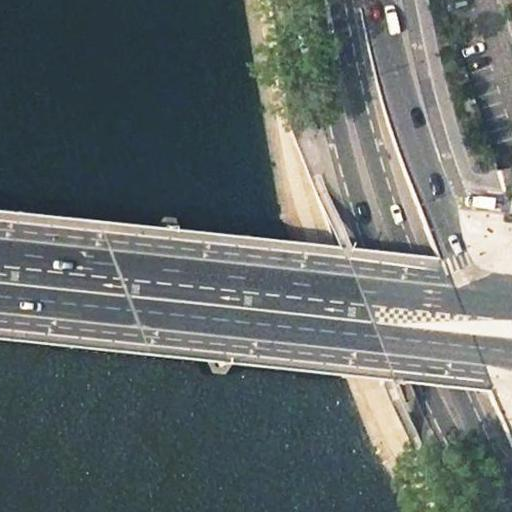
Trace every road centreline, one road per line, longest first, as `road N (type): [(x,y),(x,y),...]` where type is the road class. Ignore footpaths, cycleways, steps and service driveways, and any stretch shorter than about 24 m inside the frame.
road 1 (primary): [(0,296),(511,352)]
road 2 (primary): [(511,304),(0,258)]
road 3 (primary): [(337,32),(340,141),(369,247),(416,384),(486,511)]
road 4 (primary): [(511,492),(393,217),(337,32)]
road 5 (primary): [(435,195),(379,0)]
road 6 (primary): [(511,295),(466,272),(435,195)]
